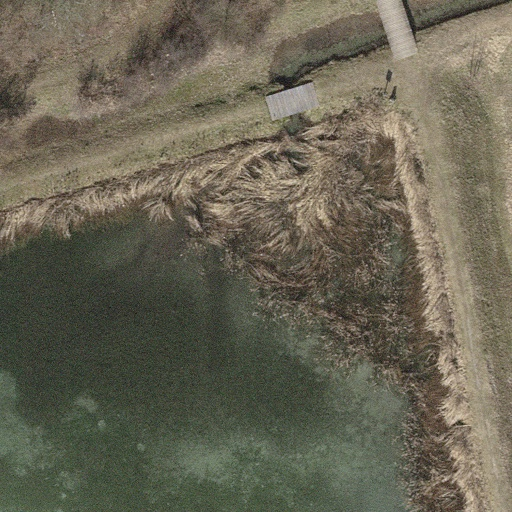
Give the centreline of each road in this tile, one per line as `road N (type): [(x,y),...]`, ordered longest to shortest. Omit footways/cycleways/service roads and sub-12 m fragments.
road 1 (track): [(395,0),(431,121),(509,511)]
road 2 (track): [(156,0),(86,68),(0,83)]
